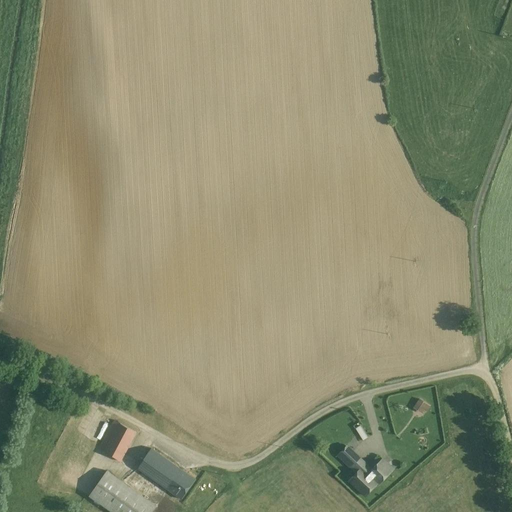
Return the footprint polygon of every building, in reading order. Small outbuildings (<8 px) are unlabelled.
[(412,408),(424,415),(430,405),(419,398),(412,408)] [(136,433),(114,420),(98,448),(121,461),(136,433)] [(363,424),(356,429),(364,441),(371,436),(363,424)] [(347,445),(336,456),(357,476),(363,470),(367,475),(372,469),(347,445)] [(200,477),(153,447),(139,469),(186,499),(200,477)] [(407,481),(384,458),(372,469),(367,475),(363,470),(357,476),(351,482),(367,499),(378,488),(389,499),(407,481)] [(109,473),(92,497),(112,511),(153,511),(157,507),(109,473)]
